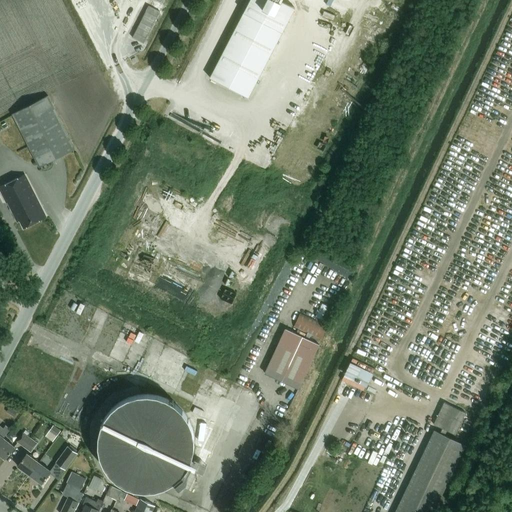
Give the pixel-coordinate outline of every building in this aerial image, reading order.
[(278,0),(250,0),(210,78),(248,98),(295,8),(278,0)] [(147,6),(131,38),(142,43),(158,11),(147,6)] [(11,116),(38,170),(75,151),(47,98),(11,116)] [(24,230),(45,219),(24,177),(0,189),(0,191),(7,204),(8,203),(9,204),(18,223),(19,222),(24,230)] [(317,316),(324,318),(328,305),(321,303),(317,316)] [(327,327),(300,314),(293,329),(320,342),(327,327)] [(297,390),(318,346),(285,330),(264,374),(297,390)] [(122,485),(126,487),(131,489),(137,491),(142,491),(148,491),(154,491),(160,489),(166,487),(171,484),(177,481),(181,477),(184,473),(187,469),(189,465),(191,460),(193,454),(194,447),(194,440),(193,433),(191,426),(188,420),(185,415),(181,410),(176,405),(173,403),(166,400),(160,397),(153,396),(144,396),(137,396),(130,398),(122,402),(116,406),(110,412),(105,418),(102,423),(100,429),(98,437),(98,445),(99,452),(102,462),(105,468),(110,475),(117,482),(122,485)] [(455,435),(465,414),(444,403),(433,425),(455,435)] [(14,418),(17,413),(9,408),(6,413),(14,418)] [(202,437),(208,425),(202,423),(196,434),(202,437)] [(0,426),(0,441),(3,438),(10,430),(5,426),(3,429),(0,426)] [(52,427),(48,432),(56,437),(60,432),(52,427)] [(433,511),(466,446),(434,431),(395,511),(433,511)] [(16,442),(23,447),(29,438),(23,433),(16,442)] [(15,447),(3,438),(0,441),(0,455),(5,460),(15,447)] [(37,443),(29,438),(23,447),(30,452),(37,443)] [(68,447),(56,463),(65,470),(77,453),(68,447)] [(27,454),(17,466),(29,475),(39,463),(27,454)] [(51,472),(39,463),(29,475),(41,484),(51,472)] [(71,473),(66,483),(81,490),(86,479),(71,473)] [(106,494),(110,486),(106,484),(104,488),(102,492),(106,494)] [(116,489),(110,486),(106,494),(105,496),(111,498),(116,489)] [(121,491),(116,489),(111,498),(116,501),(121,491)] [(68,497),(60,511),(72,511),(74,509),(76,510),(83,494),(78,491),(74,500),(68,497)] [(121,492),(118,497),(124,500),(127,495),(121,492)] [(80,511),(97,511),(103,501),(98,498),(95,503),(86,498),(83,504),(84,505),(80,511)] [(153,511),(155,508),(156,507),(141,500),(135,511),(153,511)]
